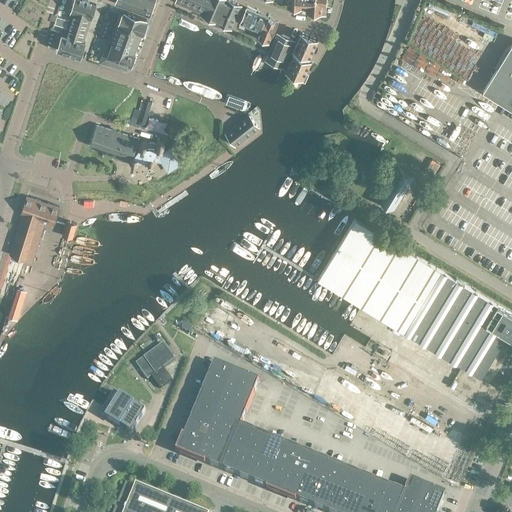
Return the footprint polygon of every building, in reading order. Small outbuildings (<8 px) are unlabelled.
[(82,41),(89,18),(92,19),(96,4),(82,0),(74,0),(71,12),(74,13),(67,36),(62,34),(58,49),(81,57),(86,42),(82,41)] [(116,0),(116,2),(149,15),(154,0),(116,0)] [(208,0),(181,0),(204,10),(208,0)] [(226,0),(208,0),(204,10),(202,16),(217,22),(226,0)] [(232,28),(242,5),(229,0),(226,0),(217,22),(232,28)] [(302,4),(308,4),(308,13),(311,13),(311,14),(318,15),(318,14),(321,14),(322,4),(326,5),(326,0),(288,0),(288,7),(301,8),(302,4)] [(266,16),(247,8),(241,22),(260,31),(266,16)] [(134,52),(142,32),(144,33),(148,21),(146,21),(147,19),(125,11),(125,13),(123,12),(119,23),(121,24),(113,44),(108,42),(101,61),(128,69),(130,63),(132,64),(136,53),(134,52)] [(271,39),(272,36),(279,22),(266,16),(260,31),(259,33),(271,39)] [(106,20),(98,40),(108,44),(115,24),(106,20)] [(286,69),(287,70),(304,77),(311,60),(309,59),(318,39),(301,31),(293,49),(295,50),(286,69)] [(266,59),(282,65),(283,66),(294,40),(278,33),(266,59)] [(511,43),(483,90),(511,108),(511,43)] [(249,115),(228,132),(237,144),(258,127),(249,115)] [(129,161),(139,143),(138,143),(140,138),(97,124),(91,144),(104,149),(103,153),(129,161)] [(165,149),(165,146),(165,143),(163,142),(161,141),(158,141),(156,142),(148,142),(146,140),(143,140),(140,141),(139,143),(129,161),(130,164),(133,165),(136,165),(139,163),(147,163),(149,165),(151,166),(154,165),(156,163),(156,160),(162,161),(168,170),(183,161),(173,146),(164,153),(163,151),(165,149)] [(398,168),(378,201),(394,211),(414,178),(398,168)] [(19,256),(25,258),(33,261),(45,223),(54,225),(60,206),(27,196),(21,215),(22,215),(10,253),(19,256)] [(511,313),(462,283),(397,243),(355,217),(318,278),(481,378),(507,337),(511,340),(511,313)] [(67,221),(62,235),(71,237),(76,224),(67,221)] [(193,328),(183,322),(179,327),(189,334),(193,328)] [(148,380),(151,377),(160,388),(172,380),(163,368),(175,360),(163,344),(140,361),(143,365),(139,368),(148,380)] [(238,390),(244,375),(214,363),(208,378),(238,390)] [(247,411),(259,382),(244,375),(238,390),(232,405),(247,411)] [(238,390),(208,378),(202,393),(232,405),(238,390)] [(146,411),(114,392),(112,395),(105,406),(100,414),(121,427),(132,434),(146,411)] [(226,420),(232,405),(202,393),(196,408),(226,420)] [(403,408),(414,416),(421,407),(409,399),(403,408)] [(235,441),(241,426),(247,411),(232,405),(226,420),(220,435),(235,441)] [(220,435),(226,420),(196,408),(190,422),(220,435)] [(417,418),(433,428),(443,413),(437,409),(433,415),(423,409),(417,418)] [(401,414),(396,424),(429,443),(435,433),(401,414)] [(214,450),(220,435),(190,422),(184,437),(214,450)] [(247,455),(257,433),(241,426),(235,441),(232,449),(247,455)] [(262,461),(271,439),(257,433),(247,455),(262,461)] [(232,449),(235,441),(220,435),(214,450),(208,464),(223,471),(232,449)] [(208,464),(214,450),(184,437),(178,452),(208,464)] [(277,467),(286,445),(271,439),(262,461),(277,467)] [(292,473),(301,451),(286,445),(277,467),(292,473)] [(238,477),(247,455),(232,449),(223,471),(238,477)] [(307,479),(316,457),(301,451),(292,473),(307,479)] [(238,477),(253,483),(262,461),(247,455),(238,477)] [(321,485),(331,463),(316,457),(307,479),(321,485)] [(268,489),(277,467),(262,461),(253,483),(268,489)] [(336,491),(345,469),(331,463),(321,485),(336,491)] [(292,473),(277,467),(268,489),(283,495),(292,473)] [(351,497),(360,475),(345,469),(336,491),(351,497)] [(307,479),(292,473),(283,495),(298,501),(307,479)] [(366,504),(375,481),(360,475),(351,497),(366,504)] [(321,485),(307,479),(298,501),(312,507),(321,485)] [(405,511),(414,511),(425,486),(410,480),(405,493),(398,509),(405,511)] [(381,510),(390,487),(375,481),(366,504),(381,510)] [(126,483),(118,503),(115,502),(114,507),(116,507),(113,511),(202,511),(180,503),(178,507),(172,505),(174,500),(136,485),(135,487),(126,483)] [(324,511),(327,511),(336,491),(321,485),(312,507),(324,511)] [(439,511),(446,495),(425,486),(414,511),(439,511)] [(386,511),(396,511),(398,509),(405,493),(390,487),(381,510),(386,511)] [(345,511),(351,497),(336,491),(327,511),(345,511)] [(362,511),(366,504),(351,497),(345,511),(362,511)]
